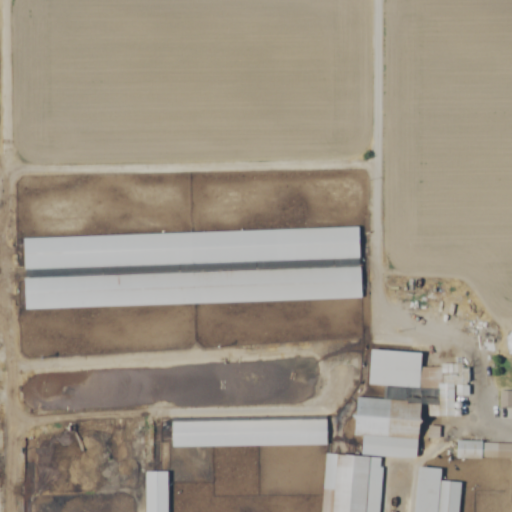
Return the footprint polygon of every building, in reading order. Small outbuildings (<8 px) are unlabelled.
[(23,239),(24,270),(359,262),(359,231),(23,239)] [(361,301),(360,270),(24,278),(25,310),(361,301)] [(374,511),(377,457),(415,458),(417,389),(435,390),(435,401),(426,401),(426,415),(451,416),(452,388),(459,389),(459,394),(466,394),(467,366),(417,364),(418,352),(371,350),(369,386),(406,387),(406,392),(410,392),(409,399),(356,398),(355,437),(362,437),(362,457),(323,455),(321,511),(374,511)] [(511,388),(498,388),(498,407),(511,407),(511,388)] [(172,422),(172,448),(326,447),(326,421),(172,422)] [(511,442),(454,441),(453,457),(511,459),(511,442)] [(456,511),(458,482),(437,481),(438,468),(415,466),(411,511),(456,511)] [(145,511),(167,511),(167,473),(145,473),(145,511)]
